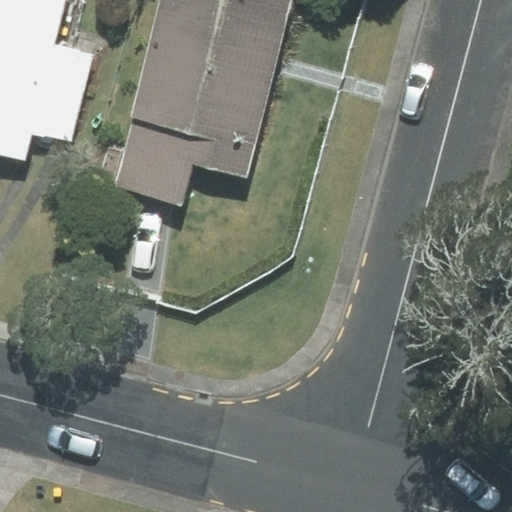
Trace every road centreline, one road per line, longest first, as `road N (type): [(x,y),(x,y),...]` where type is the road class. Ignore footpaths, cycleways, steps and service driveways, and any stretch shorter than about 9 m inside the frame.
road 1 (residential): [(354,485),(482,0)]
road 2 (tertiary): [(354,485),(0,393)]
